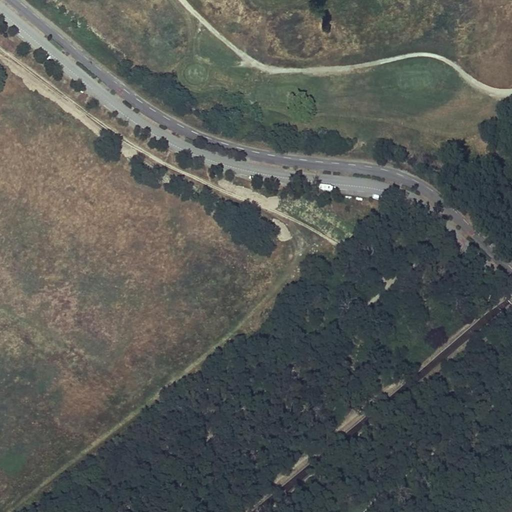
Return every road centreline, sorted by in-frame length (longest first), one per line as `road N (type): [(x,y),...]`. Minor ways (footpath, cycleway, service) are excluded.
road 1 (unclassified): [(0,6),(119,106),(178,142),(239,164),(410,196),(511,293)]
road 2 (unclassified): [(511,274),(413,184),(257,156),(170,125),(9,0)]
